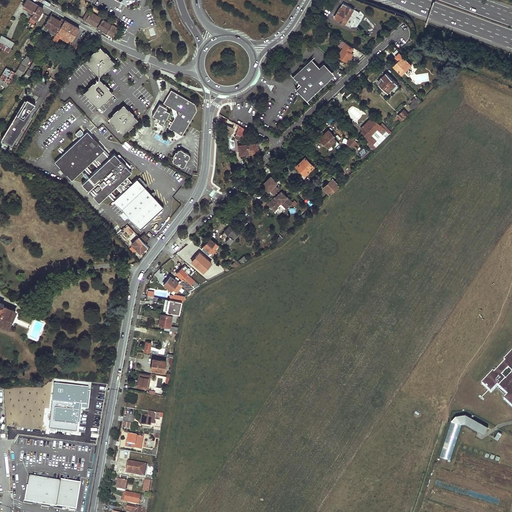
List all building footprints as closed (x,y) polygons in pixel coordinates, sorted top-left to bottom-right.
[(29,0),(26,0),(23,7),(30,11),(28,14),(31,16),(38,5),(31,1),(29,0)] [(38,5),(31,16),(39,21),(44,13),(41,12),(43,8),(38,5)] [(352,13),(354,9),(349,5),(346,10),(341,7),(335,17),(345,23),(348,20),(350,21),(354,14),(352,13)] [(90,11),(85,20),(113,37),(118,29),(102,18),(102,17),(100,16),(99,17),(90,11)] [(44,24),(42,28),(55,36),(64,20),(61,18),(60,20),(51,14),(44,24)] [(74,25),(64,20),(55,36),(53,39),(58,41),(60,37),(70,43),(79,28),(74,25)] [(1,35),(0,37),(0,41),(11,48),(14,43),(1,35)] [(0,41),(0,48),(8,53),(11,48),(0,41)] [(347,62),(353,53),(351,52),(354,47),(347,43),(338,56),(347,62)] [(99,48),(86,60),(86,62),(98,75),(100,75),(113,63),(113,61),(101,48),(99,48)] [(412,65),(397,49),(393,53),(400,60),(394,65),(402,74),(405,71),(409,74),(412,71),(409,67),(412,65)] [(26,56),(22,64),(26,66),(31,58),(26,56)] [(319,67),(311,59),(292,76),(300,84),(295,89),(306,100),(329,79),(319,67)] [(34,60),(30,68),(34,70),(39,63),(34,60)] [(323,63),(319,67),(329,79),(334,75),(323,63)] [(20,65),(15,72),(21,76),(26,68),(20,65)] [(7,67),(0,77),(0,83),(6,87),(15,72),(7,67)] [(29,80),(34,73),(28,69),(23,77),(29,80)] [(397,83),(386,72),(378,80),(380,83),(379,83),(388,92),(391,88),(397,83)] [(98,79),(85,91),(85,93),(97,107),(97,106),(99,106),(99,107),(112,94),(112,92),(100,79),(98,79)] [(182,135),(197,110),(195,103),(172,90),(170,91),(163,103),(172,108),(176,110),(177,114),(174,114),(175,117),(169,128),(182,135)] [(422,101),(417,96),(415,99),(414,98),(410,101),(412,102),(409,105),(413,110),(422,101)] [(34,104),(24,98),(1,138),(12,144),(31,111),(29,110),(34,104)] [(159,103),(152,115),(159,119),(158,122),(162,124),(170,112),(166,109),(167,108),(159,103)] [(122,105),(109,117),(109,119),(121,133),(121,132),(123,132),(123,133),(137,121),(136,120),(137,119),(137,118),(125,105),(124,105),(123,105),(122,105)] [(408,113),(404,109),(398,115),(401,119),(408,113)] [(371,120),(369,119),(361,128),(362,129),(371,120)] [(391,131),(382,122),(379,124),(373,119),(371,120),(362,129),(361,131),(367,137),(366,138),(368,141),(366,143),(373,149),(375,147),(372,143),(375,140),(370,134),(376,128),(382,133),(385,130),(389,133),(391,131)] [(225,125),(223,130),(225,134),(230,136),(233,128),(225,125)] [(75,133),(81,137),(85,132),(79,128),(75,133)] [(377,145),(389,133),(385,130),(382,133),(376,128),(370,134),(375,140),(372,143),(375,147),(377,145)] [(333,135),(328,129),(319,138),(327,147),(331,144),(333,147),(338,143),(332,137),(333,135)] [(88,189),(87,190),(92,196),(93,195),(99,202),(117,185),(117,186),(118,187),(118,188),(119,189),(119,190),(119,191),(119,192),(119,193),(119,194),(120,195),(113,200),(140,229),(164,207),(137,178),(132,183),(127,181),(127,180),(127,179),(127,178),(127,177),(126,177),(126,176),(126,175),(116,164),(117,163),(113,158),(112,160),(109,157),(106,160),(104,156),(103,151),(104,149),(99,144),(99,143),(93,136),(92,137),(87,131),(55,161),(60,167),(60,168),(66,174),(72,180),(94,159),(100,166),(82,183),(88,189)] [(360,146),(351,137),(347,140),(346,143),(352,148),(355,145),(358,149),(360,146)] [(238,145),(239,148),(240,148),(240,154),(249,153),(248,144),(247,140),(245,139),(245,141),(246,141),(246,144),(238,145)] [(248,144),(249,153),(257,152),(257,146),(258,146),(257,142),(248,144)] [(178,149),(177,151),(176,151),(173,156),(174,157),(172,159),(173,161),(182,166),(184,166),(190,156),(189,154),(180,149),(178,149)] [(313,165),(304,156),(296,165),(304,174),(305,172),(313,165)] [(315,167),(313,165),(305,172),(307,175),(315,167)] [(269,174),(260,183),(273,195),(279,189),(274,184),(277,181),(269,174)] [(339,183),(332,176),(327,181),(334,188),(339,183)] [(334,188),(327,181),(322,186),(329,193),(334,188)] [(290,200),(279,189),(266,202),(273,209),(276,205),(276,204),(279,201),(284,206),(290,200)] [(238,233),(229,225),(221,234),(226,238),(225,239),(229,243),(238,233)] [(144,233),(140,237),(145,243),(149,238),(144,233)] [(139,237),(132,244),(140,253),(148,246),(145,243),(140,237),(139,237)] [(214,241),(210,237),(201,247),(209,254),(210,252),(218,243),(215,240),(214,241)] [(211,261),(199,250),(195,256),(197,257),(195,258),(192,262),(204,273),(208,267),(207,266),(208,265),(211,261)] [(247,259),(243,255),(237,261),(240,263),(243,261),(247,259)] [(237,261),(233,257),(232,259),(235,261),(230,266),(232,267),(240,263),(237,261)] [(188,268),(185,265),(176,273),(182,278),(188,272),(190,271),(191,270),(190,269),(188,268)] [(179,283),(170,276),(164,284),(171,290),(171,289),(175,292),(181,284),(179,283)] [(191,283),(184,277),(179,283),(181,284),(189,291),(199,284),(194,280),(191,283)] [(182,300),(170,298),(170,299),(165,298),(163,310),(167,311),(180,313),(182,300)] [(0,323),(8,327),(15,310),(3,305),(4,303),(0,302),(0,301),(0,323)] [(159,324),(165,326),(164,329),(178,332),(178,327),(171,325),(172,320),(176,321),(177,315),(173,314),(173,316),(161,314),(159,324)] [(152,342),(146,341),(144,351),(158,353),(159,350),(151,348),(151,346),(152,342)] [(493,372),(482,384),(486,388),(487,387),(488,388),(487,389),(492,393),(498,386),(508,395),(504,399),(511,406),(511,351),(504,360),(505,361),(495,373),(493,372)] [(164,371),(166,360),(154,358),(152,368),(164,371)] [(148,388),(151,374),(140,373),(138,386),(148,388)] [(159,420),(161,414),(150,412),(149,416),(143,414),(141,424),(151,426),(151,423),(154,423),(155,419),(159,420)] [(466,423),(484,433),(488,426),(466,414),(456,415),(451,420),(462,423),(466,423)] [(462,423),(451,420),(440,456),(450,460),(462,423)] [(141,449),(144,437),(129,434),(128,440),(128,442),(129,442),(129,443),(136,445),(135,448),(141,449)] [(146,465),(129,461),(128,468),(129,468),(128,472),(144,475),(146,465)] [(79,484),(28,475),(24,501),(74,510),(79,484)] [(126,491),(129,476),(121,475),(120,479),(119,479),(119,482),(118,482),(117,489),(126,491)] [(141,495),(125,492),(123,501),(140,504),(140,500),(142,500),(142,499),(141,499),(141,495)] [(148,508),(150,495),(145,494),(144,503),(142,503),(141,506),(148,508)]
